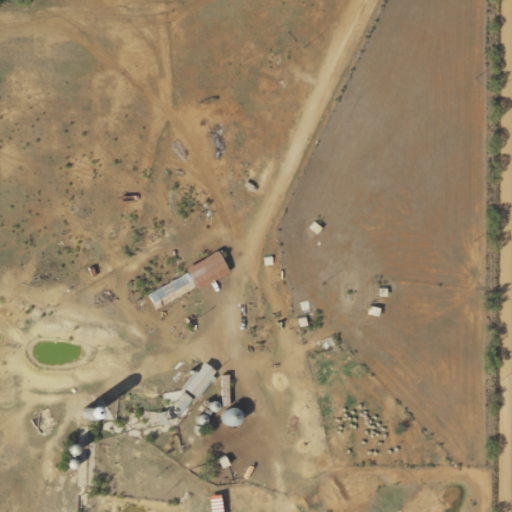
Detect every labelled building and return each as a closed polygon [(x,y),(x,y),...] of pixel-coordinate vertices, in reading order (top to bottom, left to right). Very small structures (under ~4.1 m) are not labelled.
[(299,64),(292,61),(280,90),(286,93),(299,64)] [(241,188),(249,192),(268,153),(260,149),(241,188)] [(233,210),(242,215),(250,201),(233,192),(229,199),(237,203),(233,210)] [(141,290),(150,308),(223,274),(215,255),(141,290)] [(177,388),(192,399),(211,372),(197,361),(177,388)] [(216,412),(222,426),(233,421),(227,407),(216,412)]
